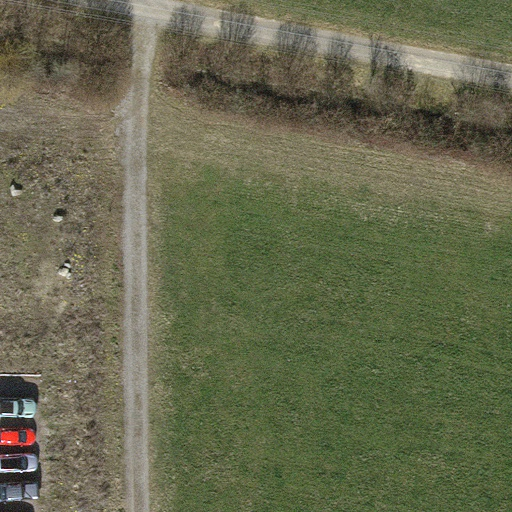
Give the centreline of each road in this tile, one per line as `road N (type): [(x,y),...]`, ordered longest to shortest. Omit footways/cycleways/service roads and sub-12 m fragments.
road 1 (track): [(137,3),(145,511)]
road 2 (track): [(511,76),(116,0)]
